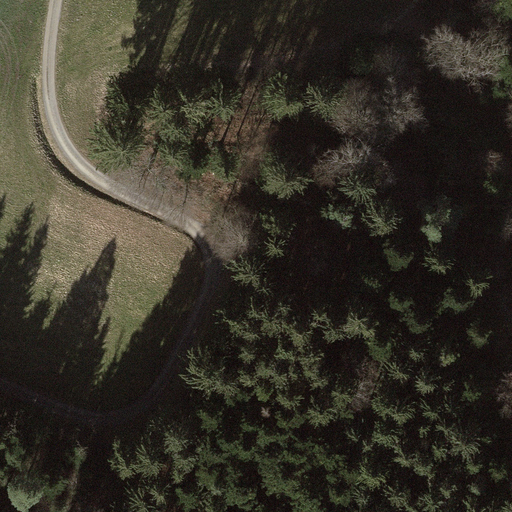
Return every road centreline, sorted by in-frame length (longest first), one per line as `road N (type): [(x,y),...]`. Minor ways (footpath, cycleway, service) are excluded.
road 1 (track): [(511,433),(424,319),(319,265),(224,245)]
road 2 (track): [(224,245),(95,185),(67,158),(49,117),(49,61),(63,0)]
road 3 (track): [(0,384),(83,419),(130,420),(156,395),(224,245)]
